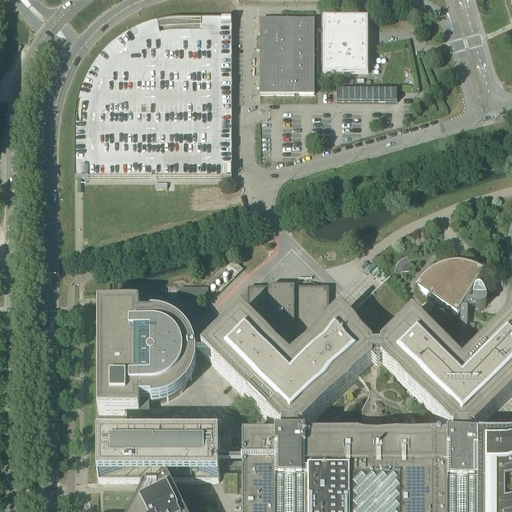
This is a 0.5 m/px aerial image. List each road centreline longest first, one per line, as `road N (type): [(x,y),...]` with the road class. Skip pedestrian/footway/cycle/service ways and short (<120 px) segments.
road 1 (secondary): [(46,35),(29,65),(11,140),(11,511)]
road 2 (secondary): [(51,511),(50,130),(62,75),(78,48)]
road 3 (unclassified): [(268,225),(256,196),(269,179),(476,118)]
road 4 (unclassified): [(268,225),(511,157)]
